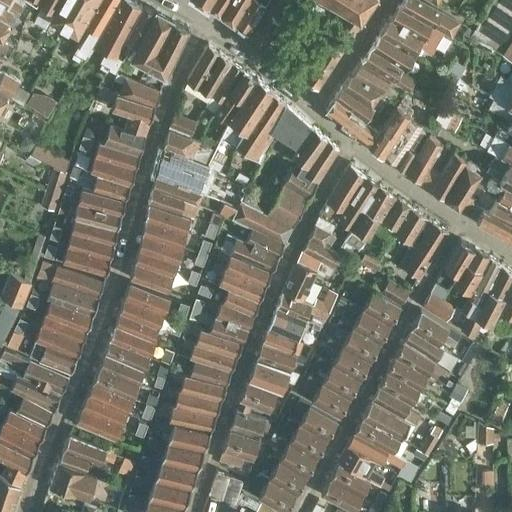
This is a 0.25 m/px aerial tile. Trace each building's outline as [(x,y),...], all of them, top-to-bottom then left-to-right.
[(0,0),(0,19),(3,22),(10,9),(15,12),(20,1),(19,0),(0,0)] [(37,2),(38,0),(19,0),(20,1),(32,11),(37,2)] [(58,0),(38,0),(37,2),(40,3),(30,21),(42,27),(49,16),(58,0)] [(83,21),(94,0),(58,0),(49,16),(62,23),(55,35),(65,40),(72,28),(77,31),(83,21)] [(90,43),(115,0),(94,0),(83,21),(89,25),(71,55),(81,61),(92,43),(90,43)] [(112,53),(141,2),(136,0),(115,0),(90,43),(92,43),(104,50),(98,61),(107,66),(107,67),(114,70),(120,57),(112,53)] [(206,0),(205,2),(219,12),(226,0),(206,0)] [(226,0),(219,12),(232,22),(245,0),(226,0)] [(245,0),(232,22),(246,32),(265,0),(245,0)] [(292,0),(270,0),(249,36),(265,46),(292,0)] [(373,0),(319,0),(343,13),(359,22),(373,0)] [(461,21),(421,0),(400,0),(397,4),(450,35),(461,21)] [(135,44),(155,10),(141,2),(112,53),(120,57),(121,57),(126,46),(123,44),(126,39),(134,43),(135,44)] [(443,32),(432,25),(396,5),(387,18),(435,46),(443,32)] [(145,63),(170,18),(155,10),(135,44),(134,43),(128,55),(145,63)] [(342,48),(359,22),(343,13),(302,76),(316,86),(342,48)] [(170,18),(145,63),(165,73),(187,27),(170,18)] [(430,53),(435,46),(387,18),(378,32),(413,53),(418,46),(430,53)] [(8,24),(3,22),(0,19),(0,36),(1,38),(8,24)] [(469,36),(494,50),(498,41),(474,27),(469,36)] [(414,54),(413,53),(378,32),(369,45),(405,67),(414,54)] [(511,38),(502,54),(511,60),(511,38)] [(197,87),(219,52),(206,43),(185,79),(197,87)] [(405,68),(405,67),(369,45),(359,59),(401,85),(411,92),(414,87),(410,85),(414,79),(399,70),(402,67),(405,68)] [(210,94),(231,61),(219,52),(197,87),(210,94)] [(0,70),(0,54),(0,90),(22,104),(28,92),(16,85),(19,79),(15,77),(16,76),(8,71),(7,73),(3,71),(3,72),(0,70)] [(444,72),(456,79),(465,64),(454,57),(444,72)] [(390,98),(401,85),(359,59),(350,72),(341,84),(373,107),(378,110),(387,96),(390,98)] [(221,100),(242,69),(231,61),(210,94),(221,100)] [(511,68),(506,78),(498,73),(498,74),(511,81),(511,68)] [(227,121),(255,78),(242,69),(221,100),(213,113),(227,121)] [(511,106),(511,81),(498,74),(488,94),(492,96),(511,106)] [(119,92),(154,104),(159,89),(125,76),(122,83),(119,92)] [(245,132),(274,92),(255,78),(227,121),(220,136),(239,145),(245,132)] [(367,115),(373,107),(341,84),(334,96),(326,105),(327,111),(367,143),(376,129),(375,129),(367,123),(371,118),(367,115)] [(154,104),(119,92),(116,91),(115,92),(106,89),(98,86),(96,93),(114,99),(111,108),(125,112),(121,125),(144,132),(154,104)] [(55,96),(38,87),(32,97),(49,106),(55,96)] [(245,132),(239,145),(261,156),(265,148),(263,147),(273,129),(269,127),(286,101),(283,99),(274,92),(245,132)] [(441,104),(460,115),(460,114),(450,108),(456,98),(448,93),(441,104)] [(511,106),(492,96),(487,106),(508,116),(511,116),(511,117),(509,125),(511,126),(511,106)] [(297,147),(313,126),(289,104),(286,101),(269,127),(273,129),(297,147)] [(382,154),(407,116),(409,113),(395,104),(381,125),(379,124),(375,129),(376,129),(367,143),(382,154)] [(451,130),(460,115),(441,104),(432,120),(440,124),(441,124),(451,130)] [(168,125),(189,132),(194,121),(172,113),(168,125)] [(395,162),(406,146),(421,125),(407,116),(382,154),(395,162)] [(144,132),(121,125),(109,121),(102,141),(139,152),(144,132)] [(511,126),(509,125),(502,138),(511,143),(511,126)] [(306,163),(324,135),(313,126),(297,147),(293,153),(306,163)] [(194,158),(200,140),(168,128),(163,145),(194,158)] [(487,148),(511,162),(511,143),(502,138),(485,129),(481,136),(490,141),(486,147),(487,148)] [(424,185),(435,167),(430,164),(442,143),(428,134),(415,152),(404,170),(404,171),(424,185)] [(95,139),(82,135),(78,146),(87,149),(91,138),(95,139)] [(283,182),(308,198),(337,146),(324,135),(306,163),(301,169),(292,162),(281,180),(283,182)] [(139,152),(102,141),(97,139),(91,160),(133,172),(134,168),(139,152)] [(207,163),(215,146),(200,140),(194,158),(207,163)] [(30,152),(65,170),(68,158),(36,141),(30,152)] [(207,163),(194,158),(163,145),(158,160),(202,178),(207,163)] [(404,170),(415,152),(406,146),(395,162),(395,163),(404,171),(404,170)] [(444,198),(466,162),(467,161),(452,151),(440,171),(435,167),(424,185),(432,190),(444,198)] [(511,163),(500,157),(494,154),(484,171),(489,174),(511,186),(511,163)] [(127,192),(133,172),(91,160),(87,170),(95,172),(92,182),(127,192)] [(197,191),(202,178),(158,160),(154,174),(197,191)] [(221,165),(211,160),(207,167),(217,172),(221,165)] [(336,218),(366,173),(351,162),(320,212),(330,220),(327,224),(332,227),(336,219),(336,218)] [(456,206),(477,169),(466,162),(444,198),(456,206)] [(69,173),(77,176),(81,167),(72,164),(69,173)] [(467,214),(473,203),(476,198),(468,192),(481,172),(477,169),(456,206),(467,214)] [(247,178),(237,173),(234,180),(244,185),(247,178)] [(349,227),(379,183),(366,173),(336,218),(336,219),(349,227)] [(201,192),(197,191),(154,174),(151,186),(197,204),(201,192)] [(511,186),(489,174),(486,180),(487,181),(485,184),(500,190),(496,196),(511,205),(511,186)] [(45,189),(57,194),(62,179),(50,175),(45,189)] [(121,212),(127,192),(92,182),(90,189),(80,186),(76,200),(121,212)] [(292,225),(308,198),(283,182),(267,212),(292,225)] [(377,218),(392,192),(379,183),(349,227),(343,237),(360,248),(377,218)] [(65,185),(62,194),(69,196),(72,188),(65,185)] [(192,217),(197,204),(151,186),(146,201),(189,216),(192,217)] [(52,209),(57,194),(45,189),(40,205),(52,209)] [(397,229),(411,206),(392,192),(377,218),(397,229)] [(511,223),(511,205),(496,196),(492,205),(488,211),(511,223)] [(57,211),(68,214),(71,202),(60,199),(57,211)] [(292,225),(267,212),(240,199),(232,217),(251,226),(283,242),(292,225)] [(117,227),(121,212),(76,200),(72,214),(74,215),(117,227)] [(185,229),(189,216),(146,201),(143,217),(143,220),(185,235),(186,230),(185,229)] [(511,223),(488,211),(473,203),(467,214),(511,239),(511,223)] [(411,206),(397,229),(395,234),(411,244),(399,263),(419,275),(447,230),(411,206)] [(207,223),(216,226),(217,225),(218,225),(221,216),(212,212),(207,223)] [(324,244),(332,227),(327,224),(330,220),(320,212),(308,236),(324,244)] [(111,249),(117,227),(74,215),(68,236),(111,249)] [(181,245),(185,235),(143,220),(140,231),(138,238),(180,253),(183,245),(181,245)] [(212,236),(216,226),(207,223),(204,232),(212,236)] [(52,224),(49,237),(57,239),(61,227),(52,224)] [(277,255),(283,242),(251,226),(243,240),(277,255)] [(277,255),(243,240),(226,233),(224,239),(221,247),(271,269),(277,255)] [(105,272),(111,249),(68,236),(62,258),(105,272)] [(337,251),(324,244),(308,236),(302,248),(321,258),(333,265),(339,253),(337,251)] [(193,261),(201,265),(210,240),(202,237),(193,261)] [(458,274),(473,246),(459,237),(444,266),(457,273),(458,274)] [(174,271),(180,253),(138,238),(134,257),(174,271)] [(47,242),(43,254),(51,257),(55,245),(47,242)] [(469,291),(488,255),(473,246),(458,274),(457,273),(452,282),(469,291)] [(265,282),(271,269),(221,247),(218,254),(227,258),(224,265),(265,282)] [(311,280),(321,258),(302,248),(281,290),(310,303),(320,284),(311,280)] [(360,260),(373,267),(377,258),(364,252),(360,260)] [(475,315),(501,263),(488,255),(469,291),(465,297),(459,309),(466,313),(467,311),(475,315)] [(167,289),(174,271),(134,257),(133,261),(128,276),(167,289)] [(52,279),(97,295),(103,279),(41,258),(36,272),(52,278),(52,279)] [(265,282),(224,265),(215,261),(212,269),(221,273),(217,281),(227,285),(259,299),(265,282)] [(489,323),(511,277),(511,269),(501,263),(475,315),(467,311),(466,313),(459,327),(461,328),(473,335),(481,319),(489,323)] [(187,275),(196,279),(199,271),(191,267),(187,275)] [(0,291),(0,295),(20,305),(30,281),(9,270),(0,291)] [(195,284),(196,279),(187,275),(186,280),(195,284)] [(329,288),(337,292),(343,281),(334,277),(329,288)] [(509,331),(511,324),(511,277),(489,323),(490,323),(498,309),(509,315),(503,328),(509,331)] [(388,278),(385,283),(378,278),(372,286),(380,290),(380,291),(400,303),(408,290),(388,278)] [(92,313),(97,295),(52,279),(46,296),(49,297),(92,313)] [(121,300),(162,315),(169,297),(128,281),(121,300)] [(348,301),(389,323),(399,304),(359,281),(355,287),(368,294),(361,307),(348,300),(348,301)] [(429,289),(443,297),(447,289),(434,281),(429,289)] [(196,291),(209,295),(212,287),(200,282),(196,291)] [(253,314),(259,299),(227,285),(221,300),(253,314)] [(455,304),(443,297),(429,289),(422,304),(446,319),(455,304)] [(328,311),(310,303),(281,290),(275,305),(305,318),(309,310),(325,317),(328,311)] [(30,292),(25,304),(34,307),(39,295),(30,292)] [(191,306),(200,309),(203,299),(195,296),(191,306)] [(84,334),(92,313),(49,297),(42,318),(84,334)] [(155,333),(162,315),(121,300),(115,317),(155,333)] [(175,313),(184,316),(188,304),(180,300),(175,313)] [(253,314),(221,300),(220,300),(214,314),(248,327),(253,314)] [(379,341),(389,323),(348,301),(345,305),(358,312),(351,325),(338,318),(338,319),(379,341)] [(302,325),(305,318),(275,305),(266,325),(311,344),(317,332),(302,325)] [(196,319),(200,309),(191,306),(188,316),(196,319)] [(410,326),(437,343),(444,332),(456,339),(459,334),(420,308),(410,326)] [(241,342),(248,327),(214,314),(208,329),(241,342)] [(19,316),(13,328),(22,332),(27,321),(19,316)] [(153,339),(155,333),(115,317),(113,324),(109,335),(150,351),(155,339),(153,339)] [(76,354),(84,334),(42,318),(35,338),(76,354)] [(169,330),(178,334),(182,322),(174,318),(169,330)] [(369,360),(379,341),(338,319),(335,324),(348,331),(341,344),(328,337),(369,360)] [(241,342),(208,329),(191,323),(188,330),(197,333),(195,341),(236,355),(241,342)] [(311,345),(311,344),(266,325),(261,338),(306,356),(307,357),(312,345),(311,345)] [(457,356),(437,343),(410,326),(404,338),(435,359),(450,368),(457,356)] [(12,329),(6,343),(16,347),(22,334),(12,329)] [(149,354),(150,351),(109,335),(102,352),(143,368),(149,354)] [(236,355),(195,341),(184,337),(181,345),(191,348),(188,355),(194,357),(230,369),(236,355)] [(359,378),(369,360),(328,337),(325,342),(337,349),(330,362),(318,355),(359,378)] [(70,369),(76,354),(35,338),(29,351),(70,369)] [(303,363),(306,356),(261,338),(254,355),(290,368),(293,360),(303,363)] [(428,372),(435,359),(404,338),(395,354),(428,372)] [(462,359),(467,362),(477,345),(472,341),(462,359)] [(61,389),(68,374),(14,351),(4,347),(0,354),(0,356),(22,366),(26,365),(23,372),(61,389)] [(160,359),(168,362),(172,350),(164,347),(160,359)] [(136,385),(143,368),(102,352),(95,370),(136,385)] [(419,387),(428,372),(395,354),(387,369),(419,387)] [(254,355),(246,376),(277,389),(279,390),(284,377),(293,381),(298,371),(290,368),(254,355)] [(349,396),(359,378),(318,355),(315,360),(327,367),(320,380),(349,396)] [(225,385),(230,369),(194,357),(188,373),(225,385)] [(174,369),(182,371),(185,364),(177,361),(174,369)] [(156,373),(164,376),(167,366),(159,363),(156,373)] [(24,395),(53,408),(60,393),(0,364),(0,376),(1,373),(14,379),(10,388),(24,395)] [(188,373),(182,371),(174,369),(172,376),(181,380),(179,387),(220,400),(225,385),(188,373)] [(411,403),(419,387),(387,369),(378,385),(411,403)] [(130,402),(136,385),(95,370),(91,379),(88,387),(130,402)] [(160,386),(164,376),(156,373),(152,383),(160,386)] [(349,396),(320,380),(308,373),(304,379),(317,386),(310,399),(338,415),(349,396)] [(269,410),(277,389),(246,376),(235,407),(248,412),(251,403),(269,410)] [(446,403),(455,408),(460,401),(466,389),(455,383),(449,395),(451,396),(446,403)] [(220,400),(179,387),(168,384),(166,392),(177,395),(175,404),(214,415),(220,400)] [(408,408),(411,403),(378,385),(371,398),(410,420),(416,424),(421,415),(408,408)] [(123,420),(130,402),(88,387),(81,404),(123,420)] [(145,403),(153,406),(157,395),(148,392),(145,403)] [(45,423),(53,408),(24,395),(20,401),(16,409),(45,423)] [(288,417),(325,438),(336,419),(298,398),(295,404),(305,409),(298,422),(288,416),(288,417)] [(400,438),(410,420),(371,398),(363,412),(361,416),(400,438)] [(214,415),(175,404),(162,400),(160,408),(170,411),(167,421),(172,422),(208,431),(214,415)] [(149,418),(153,406),(145,403),(140,415),(149,418)] [(115,438),(123,420),(81,404),(74,420),(115,438)] [(488,420),(498,424),(505,409),(495,404),(488,420)] [(45,423),(16,409),(9,406),(2,420),(39,438),(45,423)] [(271,420),(248,412),(235,407),(228,426),(259,437),(261,428),(266,430),(271,420)] [(435,416),(446,422),(450,417),(438,410),(435,416)] [(157,414),(152,426),(160,429),(165,416),(157,414)] [(392,451),(400,438),(361,416),(354,430),(392,451)] [(315,456),(325,438),(288,417),(285,422),(295,428),(288,440),(278,435),(315,456)] [(492,444),(492,427),(477,419),(477,420),(477,421),(476,443),(492,444)] [(0,437),(32,453),(39,438),(2,420),(0,423),(0,437)] [(136,425),(145,428),(146,424),(138,420),(136,425)] [(172,422),(166,440),(202,450),(208,431),(172,422)] [(142,436),(145,428),(136,425),(133,432),(142,436)] [(252,458),(259,437),(228,426),(218,458),(240,465),(243,456),(252,458)] [(405,459),(392,451),(354,430),(346,444),(375,459),(380,462),(384,457),(401,466),(397,473),(409,480),(418,466),(405,459)] [(418,448),(427,453),(438,436),(429,430),(418,448)] [(61,448),(98,463),(101,455),(105,456),(104,458),(112,460),(115,452),(105,448),(105,447),(67,432),(61,448)] [(149,432),(146,443),(153,446),(157,434),(149,432)] [(305,474),(315,456),(278,435),(275,441),(285,446),(278,459),(268,453),(305,474)] [(32,453),(0,437),(0,457),(7,460),(1,473),(19,484),(32,453)] [(166,440),(159,459),(195,468),(202,450),(166,440)] [(369,469),(375,459),(346,444),(337,461),(370,479),(388,489),(392,480),(384,475),(383,477),(369,469)] [(427,453),(418,448),(415,447),(412,452),(423,459),(427,453)] [(98,463),(61,448),(56,462),(84,472),(88,460),(98,463)] [(142,450),(139,463),(148,466),(152,453),(142,450)] [(492,451),(471,451),(471,475),(493,475),(492,451)] [(295,492),(305,474),(268,453),(265,459),(275,465),(268,477),(258,471),(257,472),(295,492)] [(117,470),(127,475),(134,460),(124,455),(117,470)] [(159,459),(152,478),(189,487),(195,468),(159,459)] [(361,494),(370,479),(337,461),(329,476),(361,494)] [(84,473),(84,472),(56,462),(48,486),(88,499),(96,477),(84,473)] [(136,470),(132,481),(141,485),(144,475),(136,470)] [(10,511),(19,484),(1,473),(0,472),(0,511),(10,511)] [(284,511),(295,492),(257,472),(254,477),(265,483),(257,496),(284,511)] [(353,510),(361,494),(329,476),(319,493),(353,510)] [(152,478),(146,497),(182,505),(189,487),(152,478)] [(373,501),(380,504),(386,493),(380,489),(373,501)] [(129,490),(126,501),(135,503),(138,493),(129,490)] [(179,511),(182,505),(146,497),(140,511),(179,511)] [(368,511),(375,511),(380,504),(373,501),(368,511)] [(80,511),(81,511),(94,511),(96,507),(83,502),(80,511)] [(277,511),(259,503),(255,511),(277,511)]
